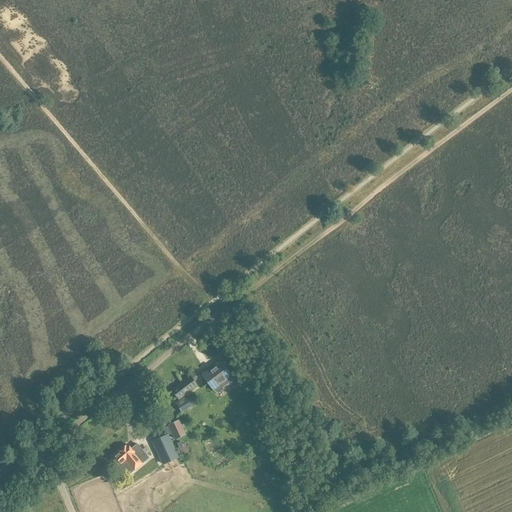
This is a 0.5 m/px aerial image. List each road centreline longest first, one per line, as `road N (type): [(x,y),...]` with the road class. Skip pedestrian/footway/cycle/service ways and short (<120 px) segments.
road 1 (track): [(221,312),(511,87)]
road 2 (track): [(0,56),(221,312)]
road 3 (track): [(0,489),(221,312)]
